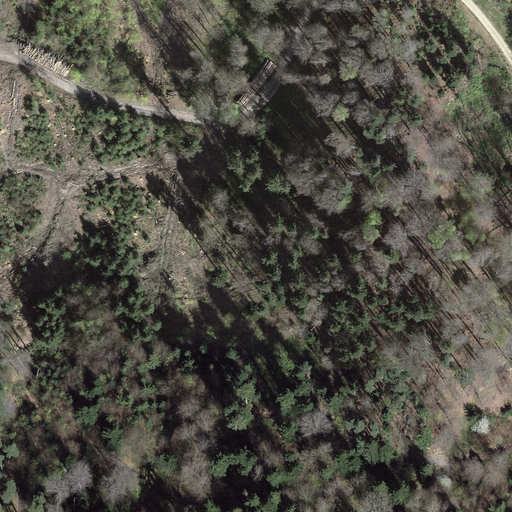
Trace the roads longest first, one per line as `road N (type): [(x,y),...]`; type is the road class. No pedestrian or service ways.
road 1 (track): [(20,511),(32,461),(71,441),(162,493),(226,502),(317,499),(345,493),(395,463),(511,451)]
road 2 (track): [(319,0),(275,83),(235,120),(92,99),(0,57)]
